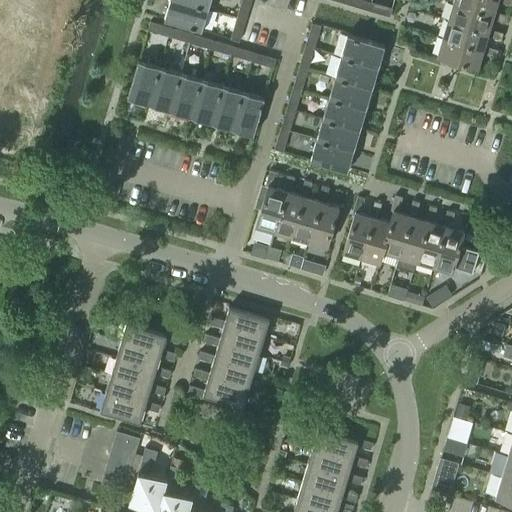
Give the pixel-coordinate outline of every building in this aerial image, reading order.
[(0,0),(0,144),(13,149),(57,0),(0,0)] [(207,7),(183,0),(167,0),(163,17),(201,29),(207,7)] [(240,0),(236,16),(245,19),(250,0),(240,0)] [(368,0),(347,0),(346,3),(367,9),(370,0),(368,0)] [(370,0),(367,9),(389,16),(392,7),(370,0)] [(492,12),(452,0),(447,18),(487,30),(488,27),(490,18),(505,23),(508,14),(493,10),(492,12)] [(511,0),(452,0),(492,12),(493,10),(495,0),(496,0),(511,4),(511,0)] [(245,19),(236,16),(229,38),(238,41),(245,19)] [(487,30),(447,18),(442,35),(482,47),(482,44),(485,35),(500,39),(502,32),(488,27),(487,30)] [(169,36),(172,27),(149,20),(147,29),(169,36)] [(305,43),(314,46),(320,25),(311,22),(305,43)] [(172,27),(169,36),(190,42),(192,33),(172,27)] [(340,54),(378,65),(384,43),(347,32),(340,54)] [(192,33),(190,42),(210,48),(213,39),(192,33)] [(482,47),(442,35),(436,54),(476,66),(480,52),(495,56),(497,49),(482,44),(482,47)] [(213,39),(210,48),(231,54),(234,45),(213,39)] [(298,64),(308,67),(314,46),(305,43),(298,64)] [(234,45),(231,54),(252,60),(254,51),(234,45)] [(254,51),(252,60),(273,67),(276,58),(254,51)] [(378,65),(340,54),(334,75),(372,85),(378,65)] [(149,101),(160,64),(139,58),(128,95),(149,101)] [(170,107),(181,70),(160,64),(149,101),(170,107)] [(292,85),(302,88),(308,67),(298,64),(292,85)] [(190,114),(202,77),(181,70),(170,107),(190,114)] [(372,85),(334,75),(328,95),(366,106),(372,85)] [(211,120),(222,83),(202,77),(190,114),(211,120)] [(231,126),(243,89),(222,83),(211,120),(231,126)] [(286,106),(295,108),(302,88),(292,85),(286,106)] [(243,89),(231,126),(253,133),(264,96),(243,89)] [(366,106),(328,95),(322,116),(360,127),(366,106)] [(280,126),(289,129),(295,108),(286,106),(280,126)] [(360,127),(322,116),(316,137),(354,148),(360,127)] [(289,129),(280,126),(273,148),(283,151),(289,129)] [(354,148),(316,137),(310,158),(347,169),(354,148)] [(286,188),(283,187),(274,184),(278,171),(270,168),(265,184),(267,185),(256,223),(274,228),(286,188)] [(286,188),(274,228),(291,233),(303,193),(301,192),(290,189),(294,176),(287,174),(283,187),(286,188)] [(303,193),(291,233),(309,239),(321,198),(318,197),(308,195),(312,181),(305,179),(301,192),(303,193)] [(321,198),(309,239),(327,244),(338,204),(325,200),(329,186),(322,184),(318,197),(321,198)] [(383,248),(384,248),(400,253),(411,213),(408,212),(399,209),(403,195),(396,193),(391,209),(393,210),(390,219),(391,219),(383,248)] [(374,214),(371,213),(361,211),(365,198),(358,196),(353,210),(356,211),(344,249),(362,254),(374,214)] [(411,213),(400,253),(417,258),(429,218),(426,217),(416,214),(420,200),(412,198),(408,212),(411,213)] [(374,214),(362,254),(380,260),(384,248),(383,248),(391,219),(390,219),(378,215),(382,202),(375,200),(371,213),(374,214)] [(429,218),(417,258),(434,263),(446,223),(443,222),(433,219),(437,206),(430,204),(426,217),(429,218)] [(446,223),(434,263),(453,269),(454,265),(473,271),(480,249),(460,243),(462,236),(464,229),(450,224),(454,210),(447,208),(443,222),(446,223)] [(209,319),(209,322),(222,326),(223,323),(263,335),(268,317),(228,305),(225,319),(211,315),(209,319)] [(127,320),(121,338),(161,350),(162,347),(165,337),(179,342),(180,338),(182,334),(166,329),(165,331),(127,320)] [(218,340),(258,352),(263,335),(223,323),(222,326),(219,336),(206,332),(203,339),(217,343),(218,340)] [(161,350),(121,338),(116,355),(156,367),(157,364),(160,354),(173,358),(176,351),(162,347),(161,350)] [(213,357),(253,369),(258,352),(218,340),(217,343),(214,353),(200,348),(198,356),(212,360),(213,357)] [(156,367),(116,355),(111,372),(151,384),(152,381),(155,372),(168,376),(170,368),(157,364),(156,367)] [(208,374),(248,386),(253,369),(213,357),(212,360),(209,370),(195,366),(193,373),(207,377),(208,374)] [(151,384),(111,372),(105,389),(146,402),(147,399),(150,389),(163,393),(165,385),(152,381),(151,384)] [(189,388),(188,390),(203,395),(204,393),(243,404),(248,386),(208,374),(207,377),(204,387),(190,383),(189,388)] [(105,389),(100,407),(140,420),(144,406),(158,410),(159,406),(160,403),(147,399),(146,402),(105,389)] [(318,426),(313,444),(352,456),(353,453),(356,443),(371,448),(373,440),(358,436),(357,438),(318,426)] [(113,439),(136,447),(140,435),(116,429),(113,439)] [(136,447),(113,439),(110,450),(133,457),(136,447)] [(313,444),(307,461),(347,473),(348,470),(351,460),(365,465),(367,460),(368,457),(353,453),(352,456),(313,444)] [(130,468),(127,479),(135,481),(129,500),(157,508),(156,511),(171,463),(170,463),(167,476),(151,471),(157,448),(145,445),(141,461),(133,459),(133,457),(130,468)] [(107,461),(130,468),(133,457),(110,450),(107,461)] [(511,454),(507,453),(501,474),(511,477),(511,454)] [(127,479),(130,468),(107,461),(104,472),(127,479)] [(307,461),(302,479),(342,490),(343,488),(346,478),(360,482),(362,478),(362,475),(348,470),(347,473),(307,461)] [(171,463),(156,511),(186,511),(196,482),(195,482),(192,494),(176,490),(183,467),(171,463)] [(127,479),(104,472),(101,483),(116,487),(113,498),(121,501),(127,479)] [(511,477),(501,474),(495,495),(511,500),(511,477)] [(302,479),(297,496),(337,508),(338,505),(341,495),(355,499),(356,495),(357,492),(343,488),(342,490),(302,479)] [(196,482),(186,511),(217,511),(221,500),(217,511),(213,511),(201,509),(208,485),(196,482)] [(297,496),(292,511),(335,511),(351,511),(352,509),(338,505),(337,508),(297,496)] [(221,500),(217,511),(230,511),(233,504),(221,500)]
